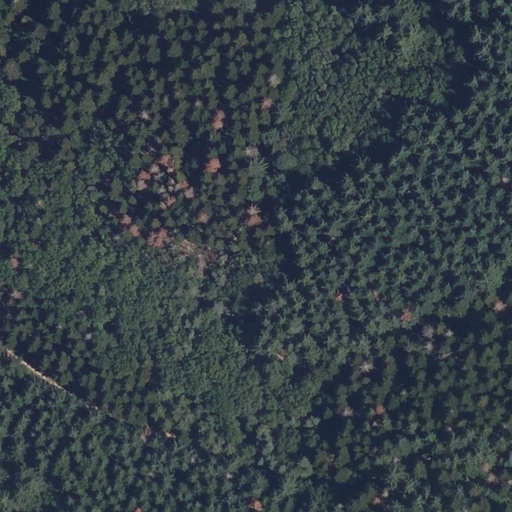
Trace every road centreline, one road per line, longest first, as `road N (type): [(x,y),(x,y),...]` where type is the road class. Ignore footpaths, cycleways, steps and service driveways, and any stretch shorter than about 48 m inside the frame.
road 1 (track): [(0,350),(109,418),(205,458),(364,475),(476,445),(511,452)]
road 2 (track): [(268,0),(210,15),(68,0)]
